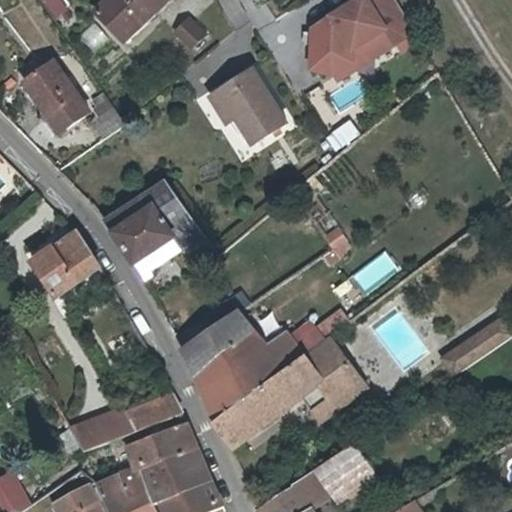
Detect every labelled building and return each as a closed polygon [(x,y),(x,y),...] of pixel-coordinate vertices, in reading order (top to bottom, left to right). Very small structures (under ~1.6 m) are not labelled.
[(105,0),(95,10),(123,41),(168,0),(105,0)] [(397,0),(357,0),(314,26),(313,71),(336,76),(342,84),(418,34),(397,0)] [(187,23),(175,35),(186,47),(199,36),(187,23)] [(58,64),(29,84),(63,132),(91,113),(58,64)] [(220,92),(236,117),(255,145),(289,123),(255,70),(220,92)] [(228,121),(236,117),(220,92),(213,97),(228,121)] [(105,97),(93,105),(99,115),(90,120),(101,137),(123,121),(121,118),(105,97)] [(347,116),(325,134),(337,150),(360,133),(347,116)] [(178,238),(185,251),(207,238),(167,183),(107,219),(134,265),(178,238)] [(320,239),(341,256),(352,243),(331,226),(320,239)] [(60,295),(101,268),(79,232),(35,260),(56,297),(60,295)] [(142,278),(185,251),(178,238),(134,265),(142,278)] [(349,275),(364,295),(397,271),(383,251),(349,275)] [(183,350),(195,373),(249,335),(251,333),(237,313),(183,350)] [(290,330),(263,349),(280,373),(285,370),(307,353),(330,336),(317,319),(294,336),(290,330)] [(511,331),(504,320),(459,350),(470,366),(511,337),(511,331)] [(215,423),(280,373),(263,349),(260,351),(249,335),(195,373),(206,394),(203,397),(215,423)] [(365,383),(330,336),(307,353),(327,379),(334,374),(347,399),(365,383)] [(458,374),(470,366),(459,350),(447,358),(458,374)] [(327,379),(307,353),(285,370),(280,373),(215,423),(232,448),(303,397),(306,395),(316,408),(314,409),(323,420),(347,399),(334,374),(327,379)] [(130,416),(139,433),(182,416),(173,399),(130,416)] [(123,439),(139,433),(130,416),(125,407),(69,429),(83,453),(83,455),(123,439)] [(179,496),(211,483),(187,428),(129,452),(138,472),(164,462),(179,496)] [(332,458),(354,491),(376,477),(354,443),(342,451),(332,458)] [(332,458),(313,470),(327,491),(335,503),(354,491),(332,458)] [(201,511),(221,504),(211,483),(179,496),(164,462),(138,472),(148,495),(153,508),(158,505),(161,511),(201,511)] [(259,511),(312,511),(307,504),(327,491),(313,470),(292,485),(294,489),(262,510),(259,511)] [(138,472),(120,478),(131,502),(148,495),(138,472)] [(155,511),(153,508),(148,495),(131,502),(120,478),(98,488),(109,511),(155,511)] [(25,511),(30,509),(12,481),(0,488),(0,511),(25,511)] [(100,511),(90,491),(56,508),(57,511),(100,511)] [(393,511),(424,511),(417,498),(393,511)]
